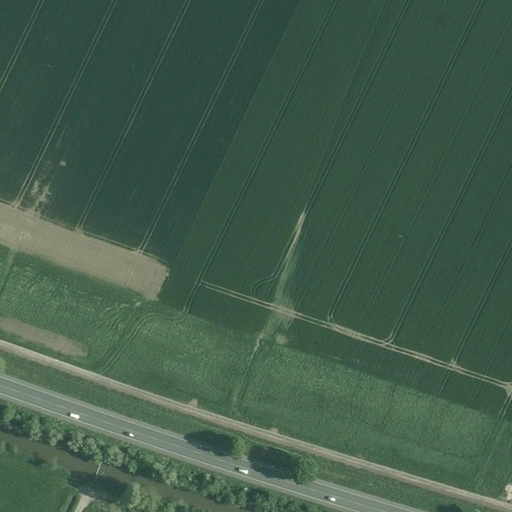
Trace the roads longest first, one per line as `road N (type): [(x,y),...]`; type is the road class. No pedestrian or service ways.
road 1 (track): [(511,507),(0,340)]
road 2 (primary): [(387,511),(0,385)]
